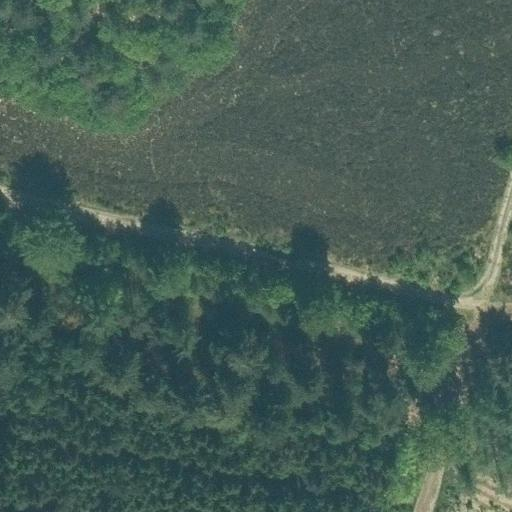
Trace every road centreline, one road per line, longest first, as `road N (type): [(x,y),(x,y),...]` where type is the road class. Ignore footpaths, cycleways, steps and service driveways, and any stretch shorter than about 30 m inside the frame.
road 1 (track): [(0,192),(511,309)]
road 2 (track): [(477,305),(420,511)]
